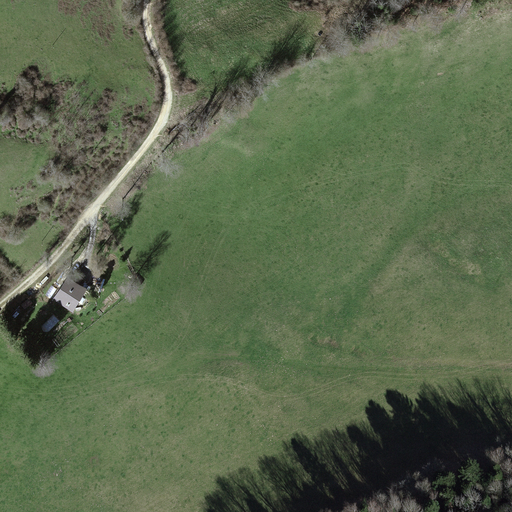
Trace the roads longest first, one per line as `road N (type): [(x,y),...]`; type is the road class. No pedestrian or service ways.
road 1 (track): [(146,0),(146,31),(163,71),(162,118),(48,263),(0,305)]
road 2 (track): [(0,333),(36,371),(54,377),(154,375),(213,358)]
